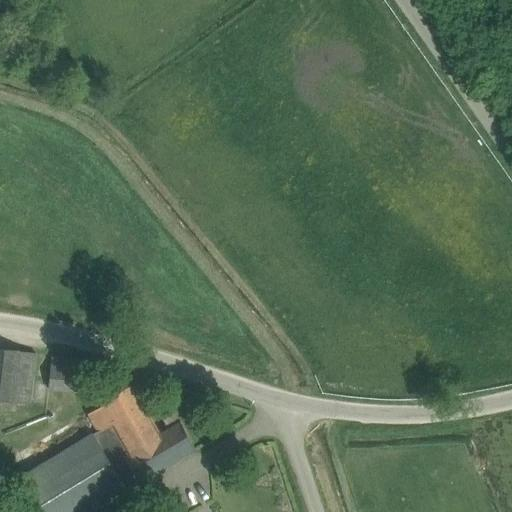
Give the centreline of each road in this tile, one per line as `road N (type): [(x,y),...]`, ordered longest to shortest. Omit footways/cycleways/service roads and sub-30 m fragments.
road 1 (unclassified): [(280,399),(0,320)]
road 2 (unclassified): [(280,399),(394,414),(511,398)]
road 3 (unclassified): [(511,151),(405,0)]
